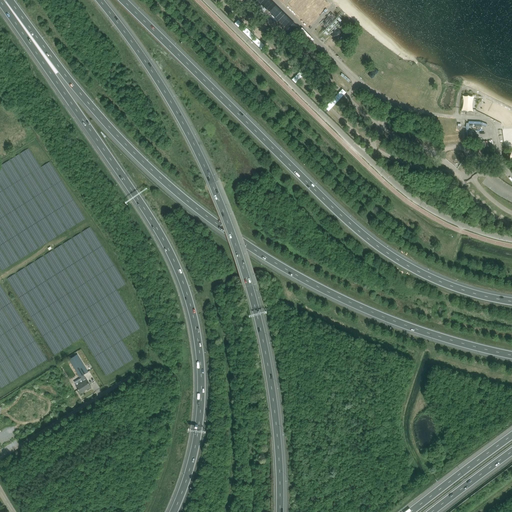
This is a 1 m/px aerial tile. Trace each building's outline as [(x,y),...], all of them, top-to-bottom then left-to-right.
[(312,12),(325,26),(329,22),(316,8),(312,12)] [(340,45),(333,53),(343,62),(350,54),(340,45)] [(349,67),(356,73),(360,69),(353,63),(349,67)] [(489,105),(487,112),(496,115),(498,108),(489,105)] [(31,150),(0,166),(0,171),(5,172),(6,173),(10,173),(13,171),(14,172),(17,172),(16,172),(17,174),(20,172),(23,173),(26,171),(29,171),(27,167),(30,167),(30,169),(32,167),(34,171),(37,171),(38,169),(40,167),(31,150)] [(42,167),(45,171),(53,167),(50,162),(42,167)] [(86,233),(88,236),(94,232),(91,227),(83,232),(84,234),(86,233)] [(56,259),(55,255),(60,255),(60,257),(64,257),(67,257),(68,258),(69,258),(73,258),(75,261),(79,261),(80,264),(83,264),(85,267),(84,237),(82,234),(35,259),(39,266),(43,266),(43,264),(46,262),(46,261),(51,261),(55,259),(56,259)] [(35,262),(7,278),(11,284),(33,272),(32,269),(38,266),(35,262)] [(85,374),(88,372),(77,355),(70,360),(80,377),(81,376),(85,374)] [(84,381),(77,386),(78,389),(79,389),(81,393),(92,386),(89,382),(88,379),(85,374),(81,376),(84,381)]
